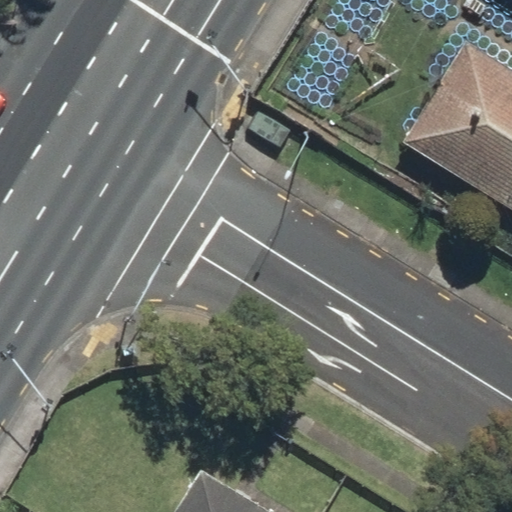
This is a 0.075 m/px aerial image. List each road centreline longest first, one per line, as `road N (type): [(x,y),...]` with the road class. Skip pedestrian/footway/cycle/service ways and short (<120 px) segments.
road 1 (residential): [(511,409),(59,126)]
road 2 (primary): [(59,126),(138,0)]
